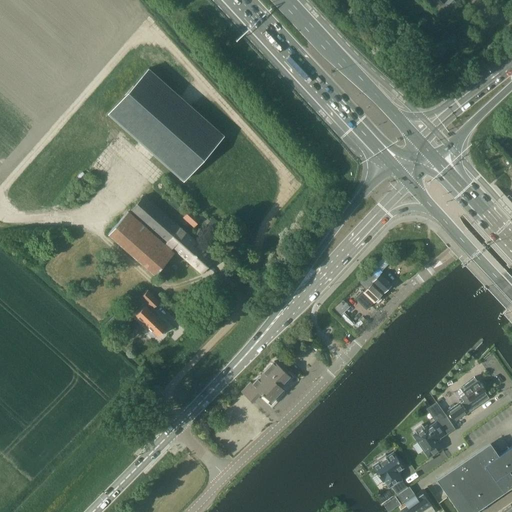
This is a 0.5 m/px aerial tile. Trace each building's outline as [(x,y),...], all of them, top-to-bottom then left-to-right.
[(435,0),(434,2),(444,13),(457,1),(455,0),(446,0),(443,3),(441,0),(435,0)] [(149,68),(108,113),(183,180),(223,135),(149,68)] [(97,183),(88,176),(70,197),(77,204),(97,183)] [(200,273),(214,257),(143,196),(130,212),(200,273)] [(190,210),(183,218),(194,227),(201,219),(190,210)] [(382,269),(389,261),(384,256),(376,264),(382,269)] [(373,272),(368,277),(375,284),(376,283),(384,292),(392,285),(382,274),(378,277),(373,272)] [(375,284),(368,277),(362,283),(367,289),(364,293),(362,291),(355,297),(366,309),(373,303),(382,294),(373,286),(375,284)] [(153,306),(158,300),(147,291),(142,297),(153,306)] [(334,309),(338,314),(348,305),(343,300),(334,309)] [(144,305),(134,314),(150,330),(149,331),(149,334),(151,336),(155,336),(155,335),(156,336),(165,327),(152,313),(148,317),(144,314),(148,310),(144,305)] [(241,390),(251,400),(255,397),(257,399),(263,393),(270,401),(282,388),(279,385),(289,376),(273,360),(251,383),(250,381),(241,390)] [(460,402),(460,401),(447,410),(455,421),(489,396),(484,390),(484,389),(483,387),(483,385),(481,382),(479,382),(478,380),(477,380),(474,376),(461,384),(465,389),(463,390),(464,392),(460,396),(463,400),(460,402)] [(427,407),(437,420),(438,422),(447,416),(436,401),(427,407)] [(429,456),(441,447),(438,442),(439,437),(444,434),(436,423),(428,428),(427,426),(424,428),(423,427),(422,424),(415,429),(416,431),(417,433),(414,435),(418,440),(424,449),(429,456)] [(436,478),(443,488),(450,498),(459,511),(473,511),(511,485),(511,473),(509,469),(511,466),(511,443),(498,454),(489,441),(436,478)] [(383,480),(385,479),(389,485),(402,477),(399,472),(404,468),(394,452),(386,457),(385,456),(379,460),(380,462),(374,466),(383,480)] [(389,489),(376,498),(380,504),(394,495),(389,489)] [(432,505),(427,499),(422,491),(416,495),(414,493),(403,500),(405,503),(399,507),(402,511),(433,511),(435,511),(431,506),(432,505)] [(396,497),(383,505),(388,511),(400,503),(396,497)] [(511,511),(511,502),(498,511),(511,511)]
